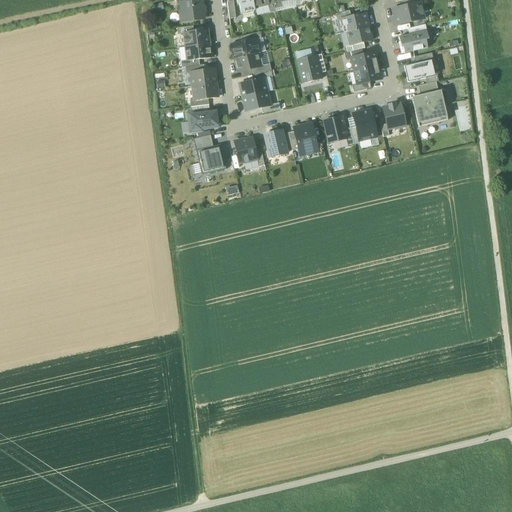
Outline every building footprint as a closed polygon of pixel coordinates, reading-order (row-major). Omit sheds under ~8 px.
[(237,0),(241,14),(255,11),(254,8),(252,0),(237,0)] [(273,0),(266,0),(268,4),(268,5),(269,11),(275,9),(273,0)] [(279,0),(273,0),(275,9),(282,8),(280,2),(279,0)] [(182,4),(181,4),(183,21),(203,19),(201,1),(197,2),(182,4)] [(234,2),(227,2),(229,19),(236,18),(234,2)] [(424,20),(420,4),(406,7),(391,11),(395,27),(424,20)] [(341,20),(351,17),(350,12),(336,15),(337,20),(341,20)] [(369,27),(366,14),(351,17),(341,20),(344,33),(347,33),(369,27)] [(409,35),(426,31),(425,26),(408,30),(409,35)] [(193,27),(177,29),(178,35),(184,34),(193,33),(193,27)] [(372,41),(369,27),(347,33),(350,46),(364,43),(372,41)] [(193,33),(184,34),(185,48),(209,45),(207,31),(193,33)] [(409,35),(399,38),(403,54),(430,47),(426,31),(409,35)] [(260,32),(242,37),(243,42),(256,39),(257,40),(261,39),(260,32)] [(256,39),(243,42),(243,43),(240,44),(239,43),(231,45),(230,47),(231,51),(233,53),(234,59),(258,53),(258,54),(260,53),(257,40),(256,39)] [(365,49),(364,43),(350,46),(347,47),(348,53),(362,49),(365,49)] [(209,45),(185,48),(187,61),(187,62),(199,60),(211,59),(209,45)] [(363,55),(362,49),(348,53),(344,53),(346,59),(351,58),(363,55)] [(258,53),(234,59),(237,73),(252,69),(261,67),(258,54),(258,53)] [(378,66),(375,53),(363,55),(351,58),(354,72),(378,66)] [(415,58),(416,65),(431,61),(434,60),(432,54),(415,58)] [(322,56),(315,58),(320,75),(326,73),(322,56)] [(315,58),(298,62),(303,84),(321,80),(320,75),(315,58)] [(199,60),(187,62),(187,61),(181,62),(182,68),(186,68),(200,66),(199,60)] [(435,77),(431,61),(416,65),(404,67),(408,83),(425,79),(435,77)] [(261,67),(252,69),(253,75),(271,71),(269,64),(261,67)] [(200,66),(186,68),(187,74),(190,74),(190,73),(204,71),(204,66),(200,66)] [(382,80),(378,66),(354,72),(358,86),(370,83),(382,80)] [(204,71),(190,73),(190,74),(192,87),(216,84),(214,70),(204,71)] [(271,71),(253,75),(255,81),(264,79),(272,77),(271,71)] [(435,77),(425,79),(427,85),(436,83),(439,82),(437,76),(435,77)] [(239,85),(243,99),(268,93),(264,79),(255,81),(239,85)] [(371,89),(370,83),(352,88),(353,93),(371,89)] [(421,97),(439,92),(436,83),(427,85),(418,87),(421,97)] [(216,84),(192,87),(194,101),(208,99),(218,98),(216,84)] [(421,97),(412,99),(419,128),(448,121),(441,92),(439,92),(421,97)] [(243,99),(246,112),(262,109),(271,106),(268,93),(243,99)] [(209,106),(208,99),(194,101),(190,101),(191,108),(209,106)] [(401,104),(383,109),(387,125),(388,131),(406,127),(401,104)] [(271,106),(262,109),(263,114),(280,110),(279,105),(271,106)] [(209,112),(209,106),(191,108),(192,114),(209,112)] [(356,128),(359,142),(377,138),(370,110),(353,114),(356,128)] [(192,114),(188,114),(190,132),(202,131),(202,130),(220,128),(218,111),(209,112),(192,114)] [(341,117),(324,121),(329,144),(346,140),(344,130),(341,117)] [(311,124),(294,129),(295,132),(300,150),(301,155),(318,151),(311,124)] [(388,131),(387,125),(380,126),(383,138),(390,137),(388,131)] [(356,128),(350,129),(354,145),(360,144),(359,142),(356,128)] [(350,129),(344,130),(348,146),(354,145),(350,129)] [(264,136),(270,159),(288,154),(282,131),(264,136)] [(300,150),(295,132),(289,134),(293,152),(300,150)] [(193,140),(196,151),(213,147),(211,136),(193,140)] [(240,163),(257,159),(255,150),(252,138),(235,142),(240,163)] [(226,170),(220,145),(213,147),(196,151),(202,176),(226,170)] [(261,149),(255,150),(257,159),(259,167),(265,166),(261,149)] [(236,187),(227,189),(228,195),(238,193),(236,187)]
